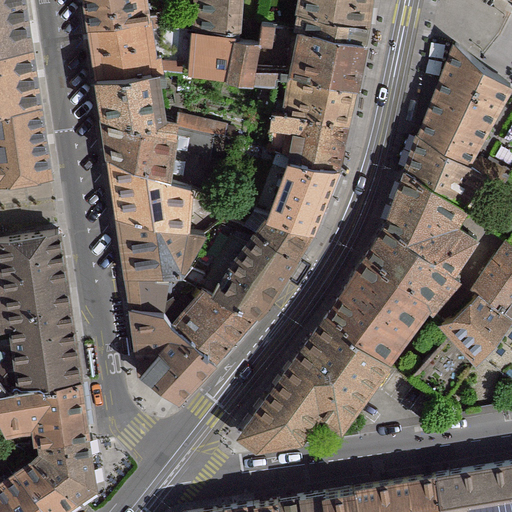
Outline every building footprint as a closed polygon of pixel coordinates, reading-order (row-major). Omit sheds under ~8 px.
[(25,0),(0,0),(0,108),(40,102),(25,0)] [(138,16),(135,0),(87,0),(91,22),(138,16)] [(205,0),(203,28),(240,32),(243,0),(205,0)] [(302,0),(300,11),(368,25),(371,0),(302,0)] [(300,29),(365,41),(368,25),(300,11),(298,28),(300,29)] [(157,14),(145,15),(146,27),(159,25),(157,14)] [(145,15),(138,16),(91,22),(99,75),(152,69),(146,27),(145,15)] [(264,20),(260,40),(259,42),(272,43),(275,22),(264,20)] [(193,73),(229,76),(238,37),(240,37),(240,32),(203,28),(197,28),(193,73)] [(300,29),(291,71),(291,73),(305,75),(356,85),(365,41),(300,29)] [(255,69),(256,64),(259,42),(260,40),(240,37),(238,37),(229,76),(243,80),(252,81),(255,69)] [(421,133),(468,162),(471,156),(511,83),(491,70),(457,42),(421,133)] [(171,70),(172,61),(161,60),(163,70),(159,70),(160,77),(166,78),(166,70),(171,70)] [(181,72),(182,62),(172,61),(171,70),(171,71),(181,72)] [(160,126),(152,69),(99,75),(104,112),(160,126)] [(291,73),(291,71),(284,71),(255,69),(252,81),(277,83),(279,76),(288,76),(291,73)] [(299,113),(305,75),(291,73),(287,100),(290,100),(287,112),(299,114),(299,113)] [(305,75),(299,113),(348,120),(356,85),(305,75)] [(275,110),(287,112),(290,100),(287,100),(275,98),(274,110),(275,110)] [(0,178),(51,172),(40,102),(0,108),(0,178)] [(292,153),(299,114),(287,112),(275,110),(272,133),(271,145),(284,150),(292,153)] [(160,126),(104,112),(111,154),(169,176),(176,131),(160,126)] [(235,137),(262,143),(271,145),(272,133),(177,112),(176,116),(178,116),(177,124),(235,137)] [(292,154),(291,159),(338,167),(348,120),(299,113),(299,114),(292,153),(292,154)] [(225,196),(235,137),(177,124),(176,131),(169,176),(192,184),(225,196)] [(407,167),(453,198),(475,166),(468,162),(421,133),(419,131),(407,167)] [(279,163),(284,150),(271,145),(262,143),(261,156),(279,163)] [(291,159),(292,154),(288,152),(284,165),(288,167),(291,159)] [(169,176),(111,154),(119,216),(189,229),(192,184),(169,176)] [(479,160),(471,156),(468,162),(475,166),(488,176),(494,180),(501,169),(487,160),(480,157),(479,160)] [(288,167),(270,214),(314,226),(338,167),(291,159),(288,167)] [(488,176),(475,166),(453,198),(460,203),(465,207),(488,176)] [(387,223),(450,268),(454,271),(472,247),(443,228),(460,203),(453,198),(407,167),(387,223)] [(455,223),(465,207),(460,203),(443,228),(472,247),(477,239),(455,223)] [(270,214),(259,229),(297,253),(314,226),(270,214)] [(205,232),(189,229),(119,216),(128,272),(168,271),(182,270),(205,232)] [(369,252),(428,295),(450,268),(387,223),(369,252)] [(0,301),(4,327),(12,322),(35,309),(71,304),(60,229),(0,237),(0,261),(4,261),(8,290),(0,290),(0,301)] [(251,241),(223,281),(267,301),(297,253),(259,229),(251,241)] [(210,275),(223,281),(251,241),(234,233),(210,275)] [(503,309),(511,297),(511,241),(510,240),(475,287),(480,291),(503,309)] [(354,275),(330,312),(386,352),(428,295),(369,252),(354,275)] [(165,305),(168,271),(128,272),(132,302),(165,305)] [(223,281),(216,292),(257,311),(267,301),(223,281)] [(191,301),(195,304),(233,337),(257,311),(216,292),(204,286),(191,301)] [(453,331),(463,342),(477,359),(511,315),(503,309),(480,291),(454,315),(442,319),(453,331)] [(511,297),(503,309),(511,315),(511,297)] [(164,310),(165,305),(132,302),(133,307),(164,310)] [(16,345),(18,359),(22,389),(82,380),(71,304),(35,309),(12,322),(16,345)] [(165,311),(174,322),(180,315),(172,304),(165,311)] [(177,327),(174,322),(168,326),(200,353),(204,348),(216,358),(233,337),(195,304),(177,327)] [(165,311),(164,310),(133,307),(142,370),(180,396),(216,358),(204,348),(200,353),(168,326),(174,322),(165,311)] [(330,312),(243,431),(259,443),(290,438),(320,399),(341,414),(348,405),(386,352),(330,312)] [(457,349),(463,342),(453,331),(416,373),(434,385),(461,354),(457,349)] [(10,390),(22,389),(18,359),(1,380),(10,390)] [(38,417),(42,440),(90,433),(82,380),(22,389),(10,390),(1,380),(0,380),(0,414),(2,420),(3,422),(38,417)] [(507,401),(505,392),(498,393),(500,402),(507,401)] [(17,443),(36,458),(81,497),(98,485),(90,433),(42,440),(17,443)] [(36,458),(17,470),(51,511),(58,511),(81,497),(36,458)] [(511,460),(437,472),(443,511),(507,511),(511,511),(511,460)] [(51,511),(17,470),(0,481),(0,511),(51,511)] [(443,511),(437,472),(401,478),(406,511),(443,511)] [(406,511),(401,478),(326,490),(329,511),(406,511)] [(329,511),(326,490),(301,494),(304,511),(329,511)] [(282,511),(304,511),(301,494),(280,497),(282,511)] [(256,500),(257,511),(282,511),(280,497),(256,500)] [(257,511),(256,500),(225,505),(226,511),(257,511)]
